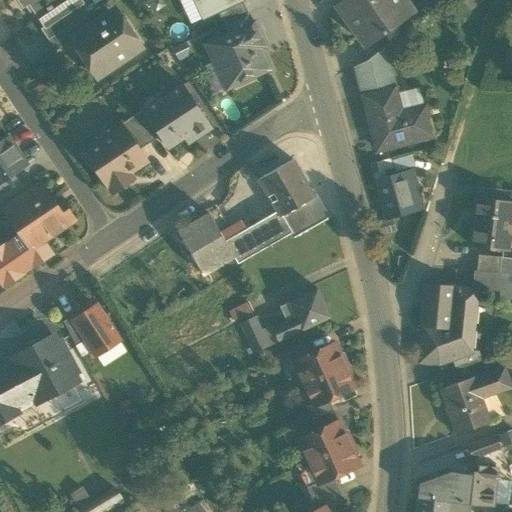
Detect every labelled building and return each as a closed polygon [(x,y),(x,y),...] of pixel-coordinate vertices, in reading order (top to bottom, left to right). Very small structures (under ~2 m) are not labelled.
[(46,26),(76,6),(75,5),(71,0),(20,0),(25,6),(30,3),(46,26)] [(179,0),(191,25),(203,19),(194,0),(179,0)] [(194,0),(203,19),(209,16),(202,0),(194,0)] [(202,0),(209,16),(219,12),(243,1),(244,0),(243,0),(202,0)] [(337,0),(333,3),(364,46),(384,32),(381,29),(407,10),(400,0),(337,0)] [(460,0),(451,0),(448,3),(458,16),(468,8),(460,0)] [(460,0),(468,8),(470,11),(483,0),(460,0)] [(42,28),(49,39),(89,12),(82,1),(75,5),(76,6),(46,26),(42,28)] [(219,12),(224,24),(248,13),(243,1),(219,12)] [(114,8),(108,12),(124,36),(130,32),(114,8)] [(96,21),(89,12),(49,39),(56,49),(73,38),(78,34),(78,33),(96,21)] [(88,61),(98,76),(141,47),(130,32),(124,36),(108,12),(96,21),(78,33),(78,34),(94,57),(88,61)] [(254,24),(248,13),(224,24),(230,35),(254,24)] [(223,59),(235,84),(268,69),(256,44),(262,40),(255,24),(254,24),(230,35),(208,45),(216,62),(223,59)] [(73,38),(88,61),(94,57),(78,34),(73,38)] [(384,49),(377,54),(383,76),(390,74),(384,49)] [(356,67),(359,82),(383,76),(377,54),(367,62),(356,67)] [(228,88),(235,84),(223,59),(216,62),(228,88)] [(216,93),(228,88),(216,62),(204,67),(216,93)] [(390,74),(383,76),(359,82),(363,98),(394,91),(390,74)] [(160,134),(169,148),(192,131),(197,137),(212,127),(183,84),(168,94),(172,100),(150,116),(145,109),(144,111),(160,134)] [(418,88),(395,93),(402,121),(425,115),(418,88)] [(363,98),(377,154),(431,140),(425,115),(402,121),(395,93),(394,91),(363,98)] [(168,94),(145,109),(150,116),(172,100),(168,94)] [(144,111),(132,118),(148,142),(160,134),(144,111)] [(138,148),(148,142),(132,118),(122,125),(138,148)] [(84,151),(113,194),(127,184),(123,178),(132,172),(148,162),(138,148),(122,125),(121,126),(125,132),(103,147),(98,141),(84,151)] [(121,126),(98,141),(103,147),(125,132),(121,126)] [(8,135),(0,140),(0,141),(0,181),(13,173),(27,164),(8,135)] [(412,155),(392,160),(395,171),(415,166),(412,155)] [(390,159),(376,163),(378,172),(384,171),(392,169),(390,159)] [(277,210),(280,216),(312,197),(314,196),(293,160),(259,180),(277,210)] [(378,172),(376,163),(371,164),(376,183),(387,180),(384,171),(378,172)] [(376,183),(386,218),(422,208),(412,171),(396,176),(396,177),(387,180),(376,183)] [(0,197),(20,183),(13,173),(0,181),(0,197)] [(27,193),(20,183),(0,197),(0,213),(5,210),(11,206),(10,205),(27,193)] [(21,233),(23,237),(31,248),(43,239),(73,219),(63,204),(57,208),(41,184),(27,193),(10,205),(11,206),(27,229),(21,233)] [(511,195),(511,191),(477,187),(476,197),(511,202),(511,195)] [(291,235),(294,238),(328,219),(327,217),(325,218),(312,197),(280,216),(291,235)] [(469,243),(488,246),(489,244),(501,245),(503,233),(507,234),(511,202),(476,197),(475,202),(477,202),(474,225),(472,224),(469,243)] [(5,210),(21,233),(27,229),(11,206),(5,210)] [(246,229),(224,241),(234,258),(239,266),(291,235),(280,216),(277,210),(246,229)] [(203,276),(234,258),(224,241),(220,233),(208,213),(177,231),(203,276)] [(392,218),(377,222),(380,236),(395,231),(392,218)] [(241,220),(220,233),(224,241),(246,229),(241,220)] [(23,237),(21,233),(5,244),(5,245),(11,245),(23,237)] [(53,254),(43,239),(31,248),(23,237),(11,245),(5,245),(5,244),(0,247),(0,283),(3,288),(53,254)] [(478,254),(476,271),(496,273),(497,256),(478,254)] [(511,257),(497,256),(496,273),(511,274),(511,257)] [(494,293),(496,273),(476,271),(472,270),(470,291),(473,291),(494,293)] [(511,274),(496,273),(494,293),(499,293),(498,299),(511,299),(511,274)] [(421,327),(425,328),(470,331),(473,291),(470,291),(425,287),(421,327)] [(295,317),(301,330),(330,317),(317,289),(288,302),(295,317)] [(279,306),(286,321),(295,317),(288,302),(279,306)] [(85,339),(95,355),(118,340),(96,306),(76,319),(75,320),(87,338),(85,339)] [(229,315),(234,325),(253,316),(249,307),(229,315)] [(63,322),(76,346),(85,339),(87,338),(75,320),(76,319),(73,315),(63,322)] [(272,327),(278,341),(301,330),(295,317),(286,321),(272,327)] [(240,325),(253,353),(267,347),(260,330),(255,318),(240,325)] [(279,341),(278,341),(272,327),(271,325),(260,330),(267,347),(279,341)] [(468,351),(470,331),(425,328),(423,364),(439,365),(452,360),(453,360),(468,354),(468,351)] [(0,373),(0,382),(13,407),(34,396),(38,403),(77,382),(73,375),(76,373),(59,341),(56,343),(52,336),(13,357),(17,364),(0,373)] [(294,364),(304,384),(345,366),(335,344),(308,356),(294,363),(294,364)] [(281,355),(287,367),(294,364),(294,363),(308,356),(303,345),(281,355)] [(452,360),(456,370),(481,361),(477,352),(468,351),(468,354),(453,360),(452,360)] [(354,388),(345,366),(304,384),(313,405),(314,406),(328,400),(354,388)] [(504,368),(473,379),(480,398),(510,387),(504,368)] [(489,423),(480,398),(473,379),(473,377),(441,389),(457,434),(489,423)] [(0,423),(17,414),(13,407),(0,382),(0,423)] [(17,414),(38,403),(34,396),(13,407),(17,414)] [(306,408),(311,421),(333,411),(328,400),(314,406),(313,405),(306,408)] [(282,434),(288,446),(299,441),(298,440),(313,433),(308,422),(282,434)] [(299,441),(308,462),(349,443),(339,422),(313,433),(298,440),(299,441)] [(511,428),(496,435),(501,449),(511,444),(511,428)] [(469,445),(474,459),(501,449),(496,435),(469,445)] [(359,465),(349,443),(308,462),(317,483),(318,484),(332,477),(359,465)] [(449,473),(446,501),(469,504),(491,507),(492,503),(495,478),(496,467),(472,464),(471,471),(450,469),(449,473)] [(419,484),(418,498),(446,501),(449,473),(419,484)] [(312,500),(316,498),(337,488),(332,477),(318,484),(317,483),(306,488),(312,500)] [(495,478),(492,503),(508,505),(511,480),(495,478)] [(79,510),(92,502),(82,487),(69,494),(79,510)] [(92,502),(79,510),(80,511),(100,511),(121,499),(114,488),(92,502)] [(343,501),(337,488),(316,498),(321,510),(325,507),(326,508),(343,501)] [(468,511),(469,504),(446,501),(418,498),(416,511),(468,511)]
